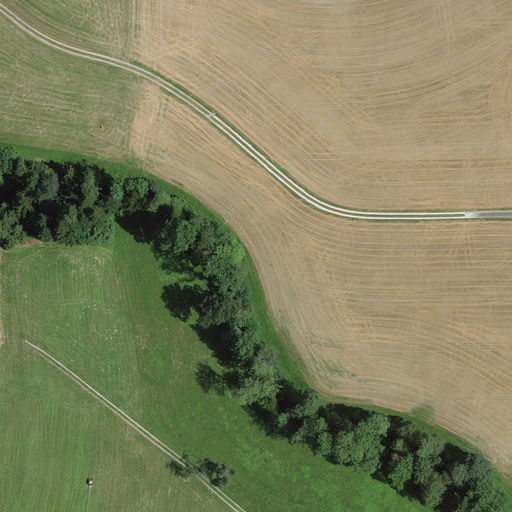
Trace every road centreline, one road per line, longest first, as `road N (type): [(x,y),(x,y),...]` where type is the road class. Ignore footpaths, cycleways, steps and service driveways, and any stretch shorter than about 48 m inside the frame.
road 1 (track): [(0,5),(45,38),(135,68),(178,92),(308,196),(340,212),(511,214)]
road 2 (track): [(29,344),(241,511)]
